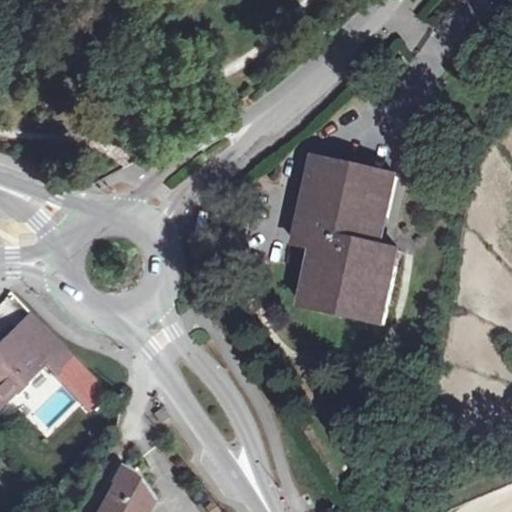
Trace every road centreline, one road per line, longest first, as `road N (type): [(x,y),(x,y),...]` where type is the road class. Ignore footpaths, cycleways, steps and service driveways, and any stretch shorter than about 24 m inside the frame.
road 1 (tertiary): [(141,221),(262,135),(358,49),(384,0)]
road 2 (tertiary): [(111,312),(152,349),(224,460),(266,504)]
road 3 (tertiary): [(266,504),(251,443),(223,387),(174,330),(159,288)]
